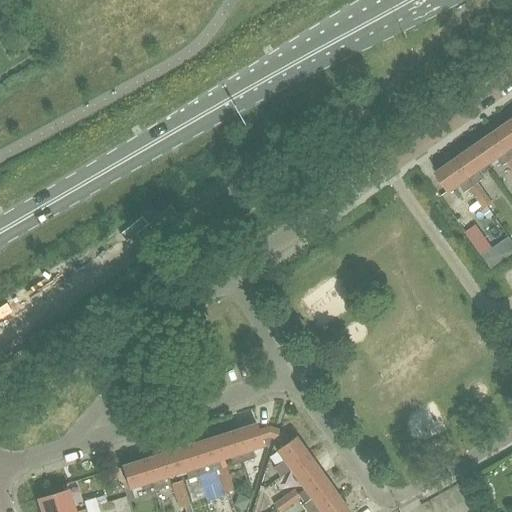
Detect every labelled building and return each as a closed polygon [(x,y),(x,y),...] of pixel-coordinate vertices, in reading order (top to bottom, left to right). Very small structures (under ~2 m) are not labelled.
[(511,119),(494,132),(511,159),(508,162),(511,167),(511,119)] [(511,159),(494,132),(475,146),(488,165),(498,159),(502,165),(508,162),(511,159)] [(488,165),(475,146),(455,159),(474,186),(470,188),(477,198),(485,193),(478,182),(483,179),(479,172),(488,165)] [(474,186),(455,159),(436,172),(449,192),(460,185),(465,192),(470,188),(474,186)] [(492,203),(485,193),(477,198),(484,209),(492,203)] [(492,267),(505,259),(496,246),(483,255),(492,267)] [(270,436),(271,437),(273,428),(268,426),(258,429),(256,422),(233,430),(243,461),(254,458),(251,449),(263,446),(261,439),(270,436)] [(310,456),(296,437),(290,441),(284,431),(278,429),(275,438),(277,439),(282,446),(276,451),(283,461),(273,468),(280,477),(290,470),(310,456)] [(243,461),(233,430),(210,437),(218,460),(230,456),(232,465),(242,462),(243,461)] [(218,460),(210,437),(188,444),(199,476),(209,472),(206,464),(218,460)] [(199,476),(188,444),(166,451),(174,474),(185,471),(188,479),(199,476)] [(174,474),(166,451),(144,459),(151,482),(152,482),(154,490),(165,487),(162,478),(174,474)] [(304,489),(323,475),(310,456),(290,470),(304,489)] [(151,482),(144,459),(121,466),(129,489),(151,482)] [(120,477),(116,467),(104,472),(107,481),(120,477)] [(219,482),(229,479),(226,467),(215,470),(219,481),(219,482)] [(306,511),(311,511),(337,494),(323,475),(304,489),(311,500),(302,506),(306,511)] [(229,479),(219,482),(223,494),(233,491),(229,479)] [(175,496),(185,493),(182,481),(171,484),(175,496)] [(281,511),(300,499),(293,490),(273,504),(278,511),(281,511)] [(74,511),(67,491),(38,500),(41,511),(74,511)] [(185,493),(175,496),(178,508),(189,505),(185,493)] [(349,511),(337,494),(311,511),(349,511)] [(245,511),(250,501),(239,496),(234,507),(245,511)] [(95,499),(83,502),(86,510),(97,506),(95,499)]
